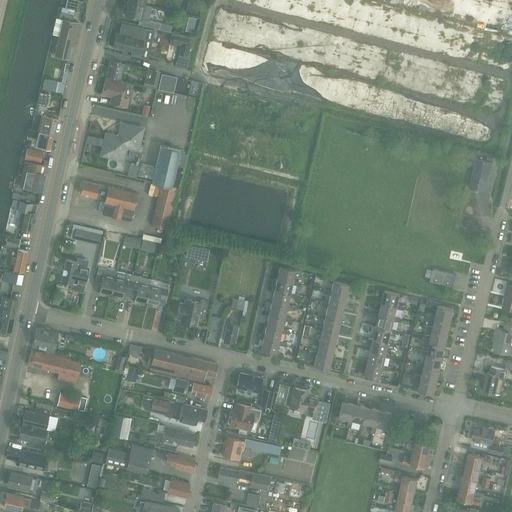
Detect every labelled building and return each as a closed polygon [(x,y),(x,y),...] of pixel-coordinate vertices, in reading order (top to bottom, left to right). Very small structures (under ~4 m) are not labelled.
[(67,0),(66,3),(69,4),(68,7),(81,10),(83,1),(82,1),(82,0),(79,0),(80,0),(79,0),(76,0),(75,4),(75,2),(73,1),(72,4),(71,4),(72,1),(67,0)] [(190,0),(188,0),(186,12),(198,15),(201,3),(190,0)] [(142,19),(145,5),(127,1),(123,15),(142,19)] [(71,47),(74,47),(79,23),(72,21),(73,15),(60,12),(59,19),(62,20),(54,56),(68,59),(71,47)] [(115,33),(112,47),(140,53),(146,28),(122,23),(119,34),(115,33)] [(160,23),(159,29),(170,32),(172,26),(160,23)] [(192,39),(174,34),(172,42),(180,44),(178,54),(188,56),(192,39)] [(123,63),(110,60),(106,75),(119,78),(121,70),(126,71),(127,65),(123,64),(123,63)] [(44,78),(42,89),(63,94),(63,93),(66,83),(68,73),(70,64),(65,63),(63,72),(61,82),(44,78)] [(160,72),(153,70),(151,80),(145,79),(144,86),(156,89),(160,72)] [(125,82),(106,78),(102,95),(112,97),(110,103),(126,107),(128,99),(122,98),(125,82)] [(37,104),(46,106),(48,94),(39,92),(37,104)] [(143,105),(141,114),(148,116),(150,107),(143,105)] [(43,117),(40,132),(54,135),(58,120),(43,117)] [(106,134),(101,155),(122,159),(124,149),(127,147),(137,150),(142,129),(122,125),(119,135),(116,137),(106,134)] [(51,150),(54,135),(40,132),(42,133),(40,142),(38,142),(37,147),(51,150)] [(167,229),(177,188),(172,187),(177,165),(180,152),(180,150),(160,145),(151,183),(160,185),(151,225),(167,229)] [(27,147),(24,158),(40,162),(43,151),(27,147)] [(180,152),(177,165),(183,167),(187,153),(180,152)] [(475,158),(468,187),(486,192),(493,163),(475,158)] [(22,187),(29,188),(29,189),(41,191),(45,175),(38,174),(40,164),(27,161),(22,187)] [(130,164),(127,175),(136,178),(139,166),(130,164)] [(80,194),(104,200),(102,212),(131,219),(138,194),(83,180),(80,194)] [(13,193),(12,198),(24,201),(25,196),(13,193)] [(13,200),(11,208),(19,210),(21,210),(23,210),(25,211),(23,220),(21,219),(19,219),(17,227),(19,228),(21,228),(21,229),(32,231),(33,231),(37,214),(36,213),(35,213),(36,211),(37,205),(32,204),(27,203),(21,201),(13,200)] [(76,226),(73,237),(100,243),(102,232),(76,226)] [(124,236),(123,242),(140,245),(141,239),(124,236)] [(7,238),(6,246),(18,248),(19,240),(7,238)] [(199,247),(196,258),(201,259),(207,260),(210,249),(199,247)] [(28,252),(17,250),(16,256),(15,256),(15,258),(11,257),(10,262),(14,263),(13,269),(25,272),(27,258),(26,258),(28,252)] [(77,257),(76,262),(77,262),(77,264),(83,266),(84,258),(77,257)] [(66,259),(61,282),(71,284),(72,284),(73,282),(85,285),(86,285),(90,268),(87,267),(83,266),(77,264),(77,262),(76,262),(66,259)] [(279,266),(276,278),(292,282),(292,284),(300,286),(300,282),(293,281),(295,270),(279,266)] [(98,267),(95,280),(102,281),(99,294),(110,297),(111,291),(113,284),(115,277),(116,271),(115,271),(114,270),(107,268),(105,269),(98,267)] [(434,268),(430,280),(454,287),(457,275),(434,268)] [(4,271),(2,281),(22,284),(23,275),(4,271)] [(111,291),(110,297),(111,297),(121,299),(122,296),(128,297),(130,288),(132,281),(133,277),(133,275),(126,274),(116,271),(115,277),(113,284),(111,291)] [(130,288),(128,297),(135,299),(134,302),(145,305),(148,292),(149,286),(149,285),(151,280),(133,275),(133,277),(132,281),(130,288)] [(331,291),(330,291),(330,293),(346,297),(349,284),(333,281),(334,279),(326,277),(325,281),(332,282),(331,291)] [(276,278),(274,291),(290,294),(289,296),(297,298),(298,294),(290,293),(292,284),(292,282),(276,278)] [(148,292),(145,305),(156,308),(157,303),(163,305),(165,296),(167,289),(168,284),(162,282),(160,288),(149,285),(149,286),(148,292)] [(511,285),(507,284),(501,308),(511,310),(511,285)] [(330,294),(328,303),(327,305),(343,308),(346,297),(330,293),(330,291),(323,289),(322,293),(330,294)] [(384,290),(381,303),(397,307),(397,309),(404,310),(405,307),(398,305),(400,294),(384,290)] [(274,291),(271,303),(287,307),(286,309),(294,310),(295,306),(287,305),(289,296),(290,294),(274,291)] [(8,331),(11,332),(17,300),(2,297),(0,307),(0,320),(2,320),(0,330),(5,331),(8,331)] [(232,298),(230,308),(243,311),(241,319),(244,319),(248,301),(245,301),(244,300),(238,299),(232,298)] [(184,304),(180,303),(177,315),(181,316),(180,321),(196,325),(198,318),(204,319),(208,301),(200,300),(199,302),(185,299),(184,304)] [(327,307),(325,315),(324,317),(341,320),(343,308),(327,305),(328,303),(320,301),(319,305),(327,307)] [(435,315),(435,317),(451,321),(454,308),(438,305),(439,303),(431,301),(430,305),(437,307),(435,315)] [(271,303),(268,315),(284,319),(284,321),(291,323),(292,319),(285,317),(286,309),(287,307),(271,303)] [(381,303),(378,315),(394,319),(394,321),(401,323),(402,319),(395,317),(397,309),(397,307),(381,303)] [(324,319),(322,327),(322,328),(338,332),(341,320),(324,317),(325,315),(317,313),(316,317),(324,319)] [(432,327),(432,329),(448,333),(451,321),(435,317),(435,315),(428,313),(427,317),(434,319),(432,327)] [(268,315),(265,326),(281,331),(281,333),(288,334),(289,331),(282,329),(284,321),(284,319),(268,315)] [(378,315),(375,327),(387,330),(391,331),(391,333),(398,335),(399,331),(392,329),(394,321),(394,319),(378,315)] [(238,325),(227,323),(223,341),(234,343),(238,325)] [(493,352),(508,355),(511,355),(511,340),(511,339),(511,326),(504,324),(503,330),(497,329),(494,342),(495,342),(493,352)] [(319,339),(319,341),(335,345),(338,332),(322,328),(322,327),(315,325),(314,329),(321,331),(319,339)] [(432,331),(430,339),(429,341),(431,342),(445,345),(448,333),(432,329),(432,327),(425,325),(424,329),(432,331)] [(265,326),(262,339),(278,343),(278,345),(285,347),(286,343),(279,341),(281,333),(281,331),(265,326)] [(375,327),(372,339),(383,342),(389,343),(388,345),(396,347),(396,343),(389,341),(391,333),(391,331),(387,330),(375,327)] [(54,353),(58,333),(35,328),(31,346),(45,349),(45,351),(54,353)] [(316,351),(316,353),(332,357),(335,345),(319,341),(319,339),(312,337),(311,341),(318,343),(316,351)] [(427,351),(426,353),(443,357),(445,345),(431,342),(429,341),(430,339),(422,338),(421,341),(429,343),(427,351)] [(276,353),(278,345),(278,343),(262,339),(259,351),(276,355),(275,357),(283,359),(284,355),(276,353)] [(372,339),(370,351),(380,354),(386,355),(385,357),(393,359),(394,355),(386,353),(388,345),(389,343),(383,342),(372,339)] [(218,364),(154,349),(149,370),(204,383),(206,374),(215,377),(218,364)] [(329,370),(332,357),(316,353),(316,351),(309,349),(308,353),(315,355),(313,366),(329,370)] [(424,363),(424,364),(424,365),(440,369),(443,357),(426,353),(427,351),(419,350),(418,353),(426,355),(424,363)] [(27,364),(76,376),(79,363),(70,360),(71,358),(46,353),(45,354),(31,351),(27,364)] [(370,351),(367,363),(377,366),(383,367),(383,369),(390,371),(391,367),(384,365),(385,357),(386,355),(380,354),(370,351)] [(119,355),(115,368),(114,372),(122,374),(123,370),(122,370),(126,357),(119,355)] [(421,375),(421,377),(437,380),(440,369),(424,365),(424,364),(424,363),(417,362),(416,366),(423,367),(421,375)] [(383,369),(383,367),(377,366),(367,363),(364,376),(380,380),(380,381),(387,383),(388,379),(381,377),(383,369)] [(487,371),(482,391),(496,394),(496,393),(501,394),(506,369),(490,365),(489,371),(487,371)] [(138,368),(125,366),(123,372),(136,375),(138,368)] [(241,373),(237,388),(243,389),(248,391),(249,390),(258,392),(261,378),(241,373)] [(434,394),(437,380),(421,377),(421,375),(414,374),(413,378),(420,379),(418,390),(434,394)] [(184,394),(185,392),(191,393),(190,393),(209,398),(212,387),(193,382),(193,383),(176,378),(174,386),(173,391),(184,394)] [(308,392),(293,388),(289,408),(304,412),(304,410),(314,412),(312,419),(325,422),(329,405),(317,402),(317,400),(307,397),(308,392)] [(263,389),(259,406),(270,409),(274,391),(263,389)] [(60,392),(57,404),(84,410),(87,398),(60,392)] [(176,394),(175,401),(184,403),(186,396),(176,394)] [(154,399),(151,408),(166,412),(169,402),(154,399)] [(25,410),(22,424),(45,429),(45,428),(55,431),(58,417),(48,415),(50,405),(36,402),(34,412),(25,410)] [(348,420),(350,420),(354,405),(342,402),(338,417),(336,417),(335,420),(334,425),(338,426),(340,418),(348,420)] [(183,404),(179,420),(195,424),(196,419),(204,421),(207,409),(183,404)] [(231,417),(229,418),(228,421),(230,424),(229,425),(250,430),(251,422),(255,423),(259,421),(261,411),(250,408),(251,407),(237,404),(235,410),(233,410),(231,417)] [(350,420),(348,420),(346,427),(358,430),(360,423),(362,423),(366,407),(354,405),(350,420)] [(360,423),(358,430),(362,431),(364,424),(372,426),(374,426),(379,410),(366,407),(362,423),(360,423)] [(374,426),(372,426),(370,433),(374,434),(376,426),(387,429),(391,413),(379,410),(374,426)] [(72,412),(71,419),(98,425),(99,418),(72,412)] [(114,415),(110,436),(127,439),(131,418),(123,417),(124,414),(116,412),(116,415),(114,415)] [(274,413),(271,423),(279,425),(281,419),(274,413)] [(40,449),(45,429),(22,424),(18,438),(28,440),(27,446),(40,449)] [(175,452),(177,446),(178,443),(192,446),(195,435),(165,427),(158,425),(156,431),(163,433),(161,442),(159,448),(175,452)] [(475,426),(471,440),(490,444),(488,452),(502,455),(503,447),(499,446),(500,440),(492,439),(494,430),(475,426)] [(227,437),(223,456),(239,460),(241,451),(243,451),(246,442),(244,441),(227,437)] [(294,438),(292,446),(309,450),(311,442),(294,438)] [(414,448),(412,453),(427,456),(430,445),(408,440),(406,446),(414,448)] [(260,451),(279,455),(281,447),(252,441),(251,448),(250,450),(259,452),(260,451)] [(126,468),(126,469),(146,473),(152,450),(131,445),(129,452),(109,447),(105,463),(126,468)] [(16,465),(46,470),(49,455),(36,453),(36,452),(8,447),(6,458),(17,460),(16,465)] [(93,451),(91,461),(101,463),(103,453),(93,451)] [(174,467),(192,471),(195,458),(168,452),(165,463),(175,466),(174,467)] [(425,468),(427,456),(412,453),(411,459),(404,457),(402,463),(425,468)] [(382,454),(380,463),(390,465),(392,457),(382,454)] [(468,454),(465,466),(466,466),(480,469),(481,464),(488,465),(490,459),(487,458),(488,455),(482,454),(481,457),(468,454)] [(465,466),(462,477),(477,480),(480,469),(466,466),(465,466)] [(220,467),(217,478),(236,482),(237,478),(250,480),(249,487),(267,490),(269,477),(238,470),(238,471),(220,467)] [(401,482),(400,488),(412,491),(415,491),(418,480),(403,476),(396,475),(397,470),(381,467),(380,472),(388,473),(395,475),(394,481),(401,482)] [(8,485),(27,490),(30,476),(10,472),(8,485)] [(89,474),(87,486),(95,488),(98,476),(89,474)] [(462,477),(460,488),(461,489),(475,492),(477,480),(462,477)] [(167,493),(186,497),(189,483),(170,479),(167,493)] [(400,488),(397,499),(412,502),(415,491),(412,491),(400,488)] [(473,498),(475,492),(461,489),(460,488),(457,500),(479,505),(480,499),(473,498)] [(164,495),(155,493),(155,491),(143,489),(141,497),(153,499),(163,501),(164,495)] [(56,494),(41,490),(40,498),(54,501),(56,494)] [(2,507),(21,511),(22,506),(38,510),(40,502),(23,498),(24,496),(5,492),(2,507)] [(127,495),(126,502),(134,504),(136,497),(127,495)] [(397,499),(394,511),(410,511),(412,502),(397,499)] [(145,501),(142,511),(177,511),(178,508),(145,501)] [(83,502),(81,511),(85,511),(89,511),(91,504),(83,502)] [(226,511),(228,506),(213,503),(210,511),(226,511)]
